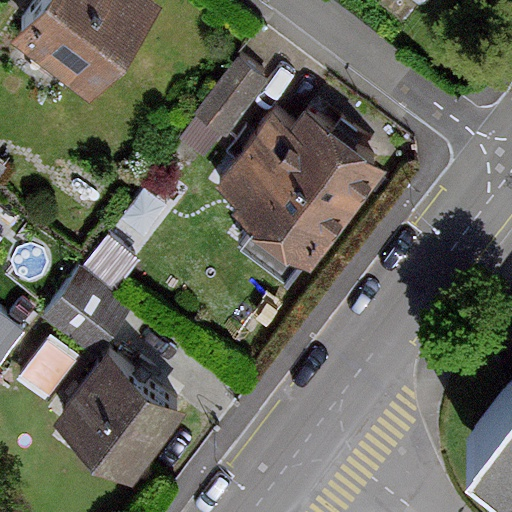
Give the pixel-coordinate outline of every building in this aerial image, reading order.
[(146,0),(22,0),(11,15),(88,75),(146,0)] [(268,71),(237,49),(195,108),(226,130),(268,71)] [(310,248),(381,154),(304,96),(289,115),(271,102),(214,175),(310,248)] [(107,229),(84,257),(113,280),(116,277),(136,252),(107,229)] [(113,280),(84,257),(45,307),(90,343),(113,314),(130,293),(113,280)] [(0,293),(0,349),(27,315),(0,293)] [(181,394),(106,334),(54,400),(130,459),(181,394)] [(511,374),(467,432),(511,467),(511,374)]
